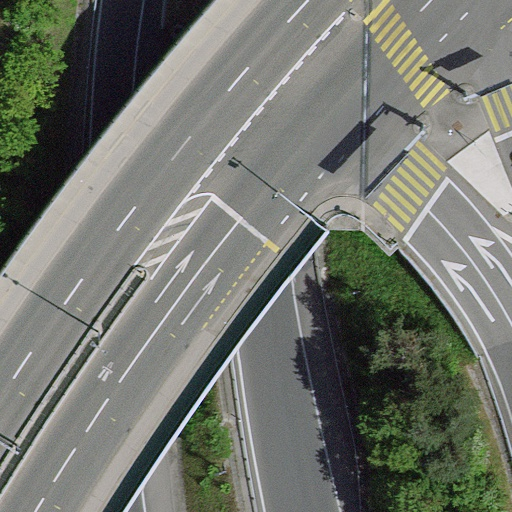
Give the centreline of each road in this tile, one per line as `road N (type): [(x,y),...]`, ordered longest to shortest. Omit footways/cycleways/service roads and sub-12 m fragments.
road 1 (motorway): [(304,511),(269,321),(256,149),(256,0)]
road 2 (motorway): [(132,511),(119,272),(119,99),(130,0)]
road 3 (primary): [(41,511),(220,254),(329,115)]
road 4 (primary): [(219,103),(0,402)]
road 5 (motorway): [(511,317),(438,219),(329,115)]
road 6 (primary): [(329,115),(443,0)]
road 7 (primary): [(310,0),(219,103)]
road 8 (motorway): [(511,124),(469,0)]
